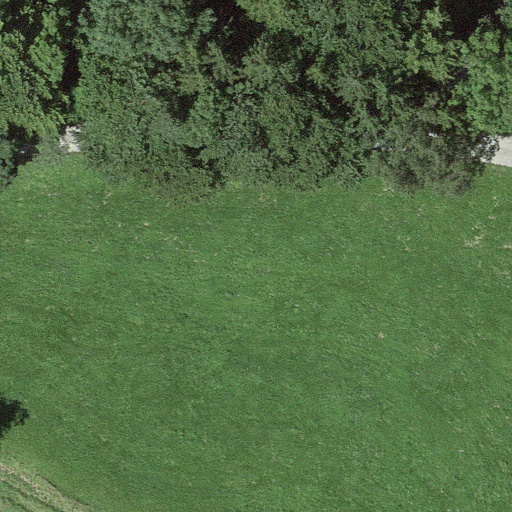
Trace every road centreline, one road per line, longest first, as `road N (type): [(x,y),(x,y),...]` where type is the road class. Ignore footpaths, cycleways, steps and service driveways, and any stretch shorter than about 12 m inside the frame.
road 1 (track): [(511,133),(447,151),(0,148)]
road 2 (unclassified): [(511,96),(443,61),(342,32),(16,0)]
